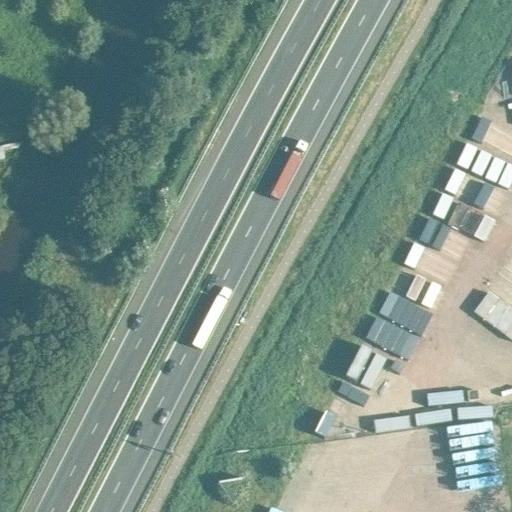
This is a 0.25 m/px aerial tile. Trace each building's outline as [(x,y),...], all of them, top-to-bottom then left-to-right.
[(511,294),(511,269),(503,265),(493,285),(511,294)] [(476,418),(511,415),(511,301),(506,298),(492,324),(488,324),(479,340),(479,342),(466,365),(466,368),(457,384),(455,359),(441,383),(467,398),(477,380),(477,376),(485,381),(470,409),(470,415),(476,418)] [(424,374),(417,372),(415,384),(435,388),(440,367),(426,364),(424,374)] [(352,377),(341,398),(363,409),(374,388),(352,377)] [(409,385),(405,395),(427,404),(431,394),(409,385)]
